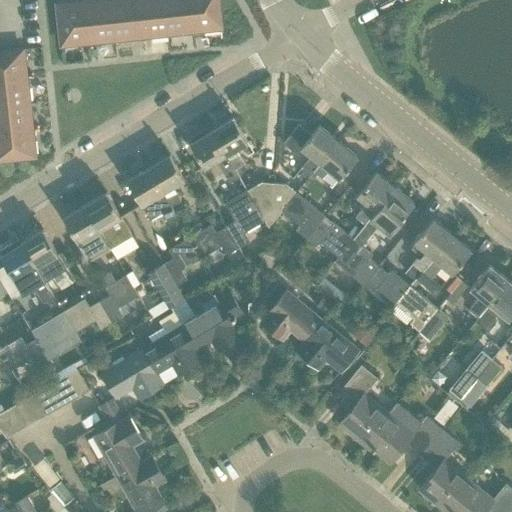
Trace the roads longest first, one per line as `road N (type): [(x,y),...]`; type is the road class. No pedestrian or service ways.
road 1 (residential): [(0,212),(291,34)]
road 2 (residential): [(511,212),(291,34)]
road 3 (residential): [(378,511),(315,459),(295,456),(246,495),(242,511)]
